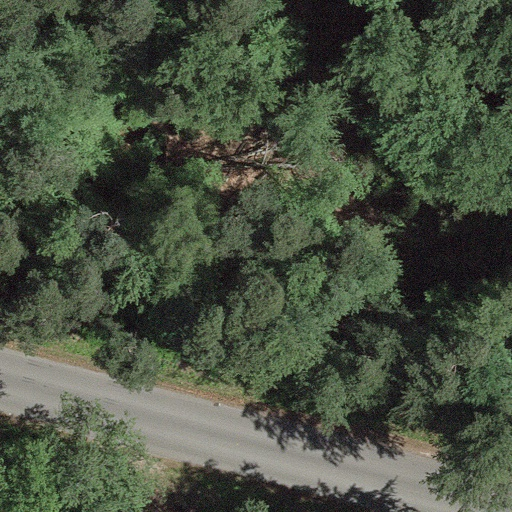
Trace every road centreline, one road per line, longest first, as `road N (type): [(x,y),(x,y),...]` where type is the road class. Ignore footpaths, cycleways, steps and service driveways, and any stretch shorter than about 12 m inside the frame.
road 1 (tertiary): [(492,511),(0,382)]
road 2 (track): [(0,461),(77,466),(119,455),(150,423)]
